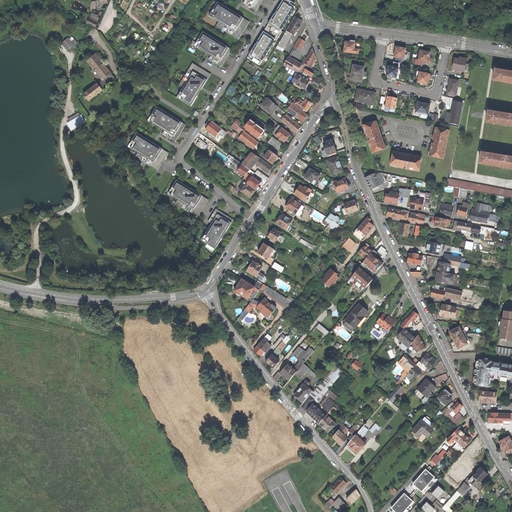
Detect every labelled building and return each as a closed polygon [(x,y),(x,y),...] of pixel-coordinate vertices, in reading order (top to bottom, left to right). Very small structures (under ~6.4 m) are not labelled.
[(263,0),(259,0),(256,5),(255,4),(252,8),(257,11),(263,0)] [(283,30),(287,24),(281,20),(293,1),(291,0),(284,0),(276,13),(272,19),(275,21),(273,24),(276,26),(270,35),(277,39),(283,30)] [(215,14),(213,17),(227,26),(230,28),(234,31),(236,32),(244,18),(235,13),(219,3),(213,12),(215,14)] [(296,34),(294,33),(297,29),(298,30),(300,26),(299,25),(302,21),(298,19),(295,17),(284,34),(277,45),(283,49),(292,34),(293,35),(294,36),(296,34)] [(250,22),(244,18),(236,32),(234,31),(232,35),(239,39),(250,22)] [(87,23),(95,27),(97,24),(89,19),(87,23)] [(275,39),(263,31),(247,57),(259,65),(275,39)] [(200,43),(198,47),(211,55),(212,55),(215,57),(220,60),(221,61),(229,47),(204,32),(198,41),(200,43)] [(68,50),(74,46),(68,38),(62,43),(68,50)] [(294,47),(300,51),(305,42),(299,38),(294,47)] [(344,52),(358,54),(360,44),(355,43),(355,41),(351,40),(350,42),(348,42),(345,42),(344,52)] [(232,50),(229,47),(221,61),(220,60),(217,64),(222,67),(232,50)] [(396,47),(394,57),(406,59),(407,56),(404,56),(406,48),(400,48),(396,47)] [(302,72),(311,78),(313,74),(303,68),(304,66),(306,68),(308,66),(310,67),(314,59),(315,57),(312,48),(302,65),(299,69),(301,71),(302,72)] [(415,63),(422,65),(423,61),(428,62),(429,59),(430,52),(420,50),(418,60),(416,59),(415,63)] [(89,101),(116,80),(107,68),(96,54),(87,60),(103,80),(98,84),(97,83),(84,94),(89,101)] [(284,64),(297,72),(299,70),(299,69),(302,65),(295,61),(288,57),(284,64)] [(467,71),(468,66),(465,65),(466,59),(461,58),(460,60),(455,59),(454,64),(453,68),(467,71)] [(193,63),(189,70),(193,73),(194,72),(208,80),(211,75),(199,67),(193,63)] [(361,80),(361,79),(365,80),(366,72),(363,72),(364,68),(360,67),(360,65),(358,65),(358,66),(353,65),(352,69),(351,72),(352,72),(351,78),(361,80)] [(399,66),(396,65),(395,68),(388,66),(387,71),(386,76),(396,78),(399,66)] [(494,80),(511,82),(511,72),(511,71),(509,71),(505,70),(505,71),(495,69),(494,80)] [(180,85),(184,88),(193,73),(189,70),(180,85)] [(429,74),(417,71),(417,74),(419,75),(417,82),(421,83),(427,84),(429,74)] [(208,80),(194,72),(193,73),(184,88),(180,95),(184,98),(182,100),(192,106),(203,89),(208,80)] [(292,82),(305,90),(307,86),(309,81),(305,78),(305,77),(301,75),(301,76),(297,74),(292,82)] [(456,95),(459,81),(450,79),(449,87),(447,94),(456,95)] [(356,100),(373,104),(375,93),(371,92),(358,89),(356,100)] [(391,111),(394,112),(397,98),(393,98),(387,96),(385,108),(391,109),(391,111)] [(281,120),(296,133),(298,131),(301,127),(287,116),(288,115),(281,110),(268,98),(262,105),(272,114),(275,111),(283,118),(281,120)] [(291,101),(305,113),(308,108),(312,103),(306,100),(303,104),(298,100),(297,101),(293,99),(291,101)] [(462,103),(453,101),(453,104),(449,122),(458,124),(462,103)] [(287,110),(304,121),(305,119),(307,115),(292,102),(287,110)] [(424,117),(427,117),(429,105),(424,104),(418,102),(416,113),(424,114),(424,117)] [(183,123),(157,107),(149,121),(164,130),(165,131),(169,133),(173,136),(175,137),(183,123)] [(487,121),(511,126),(511,117),(511,114),(504,114),(505,113),(501,112),(499,112),(498,113),(489,111),(487,121)] [(72,130),(85,122),(81,116),(68,123),(72,130)] [(257,119),(254,122),(264,130),(267,127),(257,119)] [(245,127),(259,138),(261,134),(264,130),(254,122),(251,120),(245,127)] [(377,125),(376,121),(363,125),(372,153),(385,148),(384,144),(383,145),(380,135),(377,126),(377,125)] [(239,138),(254,149),(256,146),(259,143),(244,131),(239,126),(234,122),(231,126),(241,135),(239,138)] [(187,125),(183,123),(175,137),(173,136),(171,140),(176,143),(187,125)] [(276,136),(285,142),(288,138),(290,134),(280,126),(277,131),(279,132),(276,136)] [(448,135),(449,130),(435,127),(432,142),(429,156),(443,159),(444,154),(443,154),(447,135),(448,135)] [(154,144),(137,133),(129,146),(139,153),(145,157),(154,162),(155,163),(163,149),(154,144)] [(282,144),(272,136),(267,142),(278,150),(282,144)] [(326,155),(336,152),(334,145),(332,140),(329,141),(328,139),(327,139),(323,146),(326,155)] [(169,153),(163,149),(155,163),(154,162),(151,166),(158,170),(169,153)] [(264,157),(272,164),(275,160),(278,156),(270,150),(264,157)] [(393,151),(390,165),(418,171),(421,158),(417,157),(416,157),(407,155),(397,153),(397,152),(393,151)] [(263,169),(268,172),(270,170),(272,167),(252,152),(243,164),(250,170),(253,165),(254,166),(255,165),(254,164),(256,163),(261,167),(260,168),(263,169)] [(480,163),(504,167),(506,156),(498,155),(498,154),(495,153),(492,153),(492,154),(482,152),(480,163)] [(136,157),(143,161),(145,157),(139,153),(136,157)] [(247,174),(250,170),(243,164),(228,154),(224,160),(245,175),(247,174)] [(151,166),(154,162),(145,157),(143,161),(151,166)] [(340,163),(337,157),(327,160),(332,175),(342,171),(340,163)] [(305,178),(312,182),(314,178),(317,180),(320,175),(310,169),(307,174),(305,178)] [(255,173),(266,181),(268,178),(257,170),(255,173)] [(370,189),(383,183),(379,173),(374,174),(374,173),(365,178),(367,183),(370,189)] [(347,183),(345,178),(334,182),(335,187),(334,187),(335,190),(337,190),(337,193),(348,189),(347,183)] [(448,185),(511,197),(511,190),(449,178),(448,185)] [(195,191),(178,180),(169,194),(179,200),(189,207),(190,207),(193,202),(198,205),(203,196),(195,191)] [(241,191),(250,198),(253,194),(256,190),(245,182),(244,183),(246,185),(241,191)] [(294,194),(305,201),(311,192),(310,192),(311,190),(305,186),(304,188),(300,185),(297,189),(294,194)] [(454,195),(465,198),(467,189),(455,187),(454,195)] [(399,188),(397,195),(409,198),(411,189),(408,189),(399,188)] [(209,200),(203,196),(198,205),(194,210),(190,207),(189,207),(186,210),(198,218),(209,200)] [(287,213),(294,217),(296,214),(301,217),(303,213),(301,211),(304,207),(301,205),(302,205),(296,201),(295,201),(297,199),(293,197),(292,199),(291,199),(289,203),(286,208),(289,210),(287,213)] [(424,199),(412,197),(409,208),(415,209),(421,210),(424,199)] [(176,204),(186,210),(189,207),(179,200),(176,204)] [(357,205),(355,200),(344,204),(346,211),(343,212),(344,215),(358,210),(357,205)] [(452,205),(442,203),(441,206),(440,214),(445,215),(452,216),(453,209),(451,208),(452,205)] [(461,215),(466,216),(468,208),(458,206),(457,214),(461,215)] [(401,214),(402,211),(389,208),(387,215),(393,217),(400,218),(401,214)] [(217,209),(214,214),(217,216),(218,214),(232,223),(234,220),(217,209)] [(472,209),(470,220),(477,221),(482,222),(482,219),(486,220),(487,215),(483,215),(484,211),(480,210),(480,212),(480,214),(476,213),(476,211),(473,210),(473,209),(472,209)] [(336,223),(339,217),(336,216),(336,217),(330,213),(327,218),(336,223)] [(416,221),(423,223),(425,215),(417,213),(417,216),(410,215),(409,220),(413,221),(416,222),(416,221)] [(232,223),(218,214),(217,216),(212,224),(212,225),(203,240),(217,248),(232,223)] [(209,222),(212,224),(217,216),(214,214),(209,222)] [(276,224),(289,232),(291,228),(289,226),(292,221),(288,218),(286,217),(282,214),(279,219),(276,224)] [(371,220),(367,217),(355,231),(360,235),(362,233),(365,235),(369,230),(368,229),(369,227),(371,229),(373,226),(371,224),(369,222),(371,220)] [(440,225),(445,226),(445,223),(447,223),(448,219),(436,217),(435,225),(440,225)] [(329,227),(335,231),(338,225),(327,218),(325,221),(330,225),(329,227)] [(465,230),(470,231),(472,225),(455,221),(454,224),(459,225),(458,229),(465,230)] [(407,236),(409,224),(401,223),(399,229),(398,235),(407,236)] [(481,232),(481,231),(480,230),(481,226),(473,225),(471,231),(475,232),(480,233),(480,232),(481,232)] [(277,240),(280,241),(282,237),(280,235),(281,233),(273,229),(271,233),(268,237),(272,240),(274,241),(276,242),(277,240)] [(347,250),(354,242),(349,238),(342,246),(347,250)] [(442,244),(428,241),(427,246),(426,252),(438,254),(438,251),(441,251),(442,244)] [(384,253),(386,255),(390,250),(388,248),(389,247),(384,243),(380,248),(384,252),(384,253)] [(273,250),(264,244),(261,249),(258,253),(263,256),(265,257),(268,259),(270,255),(272,256),(275,251),(273,250)] [(369,246),(366,244),(358,253),(366,259),(372,252),(370,249),(367,247),(369,246)] [(374,250),(372,252),(366,259),(362,264),(364,266),(365,264),(373,270),(372,271),(375,274),(383,264),(377,259),(374,257),(377,253),(374,250)] [(427,266),(427,256),(422,255),(422,256),(418,255),(419,254),(415,253),(415,255),(409,253),(408,258),(407,262),(427,266)] [(444,254),(443,259),(460,262),(461,262),(461,257),(444,254)] [(439,265),(437,271),(448,273),(450,264),(459,266),(460,262),(443,259),(440,258),(439,265)] [(258,280),(258,281),(263,284),(264,284),(268,278),(261,274),(261,275),(259,274),(262,268),(260,266),(257,264),(256,264),(253,262),(251,265),(250,266),(248,267),(247,269),(248,270),(247,272),(254,276),(256,277),(259,279),(258,280)] [(346,268),(354,274),(358,269),(350,263),(346,268)] [(272,268),(281,273),(283,269),(275,264),(272,268)] [(366,288),(373,280),(365,274),(359,268),(358,269),(354,274),(352,276),(366,288)] [(336,281),(338,278),(336,276),(336,275),(335,274),(335,273),(331,269),(325,277),(322,281),(325,284),(325,285),(325,288),(328,288),(329,287),(332,283),(333,284),(336,283),(336,281)] [(437,275),(436,280),(448,283),(448,282),(453,283),(454,274),(448,273),(437,271),(437,275)] [(248,299),(255,288),(254,287),(242,279),(239,283),(238,284),(237,285),(237,286),(236,289),(235,289),(235,290),(234,290),(234,291),(235,292),(236,293),(237,293),(248,299)] [(257,293),(260,289),(263,284),(258,281),(257,282),(255,285),(255,286),(254,287),(255,288),(256,289),(254,292),(257,293)] [(260,289),(288,309),(294,303),(264,284),(263,284),(260,289)] [(461,299),(462,292),(444,288),(443,291),(439,290),(440,285),(433,285),(432,288),(432,291),(430,297),(443,299),(444,295),(461,299)] [(261,311),(268,318),(276,308),(265,298),(261,303),(256,301),(253,299),(249,304),(249,305),(233,326),(237,331),(251,314),(250,313),(253,308),(253,307),(257,307),(257,308),(261,311)] [(363,307),(359,304),(345,321),(354,329),(357,326),(358,326),(365,317),(365,316),(368,312),(363,307)] [(455,318),(457,308),(451,307),(451,305),(447,304),(446,306),(442,305),(441,310),(440,315),(455,318)] [(401,326),(404,329),(405,329),(407,325),(409,326),(411,324),(409,323),(411,321),(412,322),(418,315),(416,313),(413,310),(401,326)] [(499,339),(511,340),(511,311),(504,311),(503,319),(502,319),(500,330),(501,330),(499,339)] [(384,313),(377,321),(385,328),(384,328),(388,332),(397,320),(394,318),(392,319),(389,317),(384,313)] [(326,335),(330,331),(320,323),(317,327),(326,335)] [(459,327),(450,332),(452,336),(454,340),(466,334),(464,330),(463,331),(461,327),(460,328),(459,327)] [(404,329),(397,337),(403,342),(400,346),(405,350),(408,347),(412,342),(415,338),(410,333),(405,329),(404,329)] [(265,353),(271,346),(267,342),(271,337),(267,334),(254,350),(257,353),(260,355),(264,351),(265,353)] [(419,334),(415,338),(412,342),(417,352),(426,348),(422,340),(419,334)] [(468,338),(466,334),(454,340),(456,344),(458,348),(468,344),(467,343),(469,342),(467,338),(468,338)] [(273,345),(277,348),(282,342),(284,339),(281,336),(273,345)] [(272,353),(275,356),(279,351),(279,352),(285,344),(282,342),(277,348),(272,353)] [(292,354),(296,357),(303,350),(299,346),(292,354)] [(413,351),(408,347),(405,350),(402,355),(404,357),(406,358),(413,351)] [(511,349),(496,347),(495,353),(511,355),(511,349)] [(273,368),(279,361),(271,354),(265,361),(269,365),(273,368)] [(419,361),(415,366),(409,372),(408,374),(412,378),(413,377),(415,375),(417,373),(419,374),(421,371),(422,372),(423,372),(424,372),(425,372),(428,369),(436,361),(432,357),(428,354),(421,362),(419,361)] [(415,366),(406,358),(404,357),(399,363),(402,365),(400,368),(405,372),(407,370),(409,372),(415,366)] [(511,364),(479,359),(475,385),(489,387),(490,382),(491,377),(492,378),(493,375),(499,376),(499,377),(507,378),(507,379),(511,380),(511,364)] [(352,365),(357,370),(362,364),(358,361),(357,362),(355,361),(352,365)] [(314,379),(317,376),(304,363),(303,364),(297,371),(294,375),(299,379),(307,372),(314,379)] [(289,381),(294,375),(297,371),(288,364),(280,373),(284,377),(289,381)] [(314,400),(317,402),(343,371),(336,365),(313,392),(312,391),(303,403),(301,406),(305,410),(314,400)] [(430,382),(427,379),(424,383),(423,383),(420,387),(420,390),(427,396),(436,387),(433,384),(433,383),(432,382),(430,382)] [(298,398),(303,403),(312,391),(307,387),(310,383),(306,381),(294,395),(298,398)] [(403,389),(398,385),(387,397),(392,402),(403,389)] [(447,391),(446,390),(445,392),(444,391),(438,397),(446,404),(451,399),(446,395),(448,392),(447,391)] [(479,401),(496,402),(497,393),(480,391),(480,396),(479,401)] [(320,406),(328,413),(333,406),(335,403),(330,399),(327,397),(320,406)] [(457,402),(454,404),(450,410),(445,415),(457,426),(464,418),(462,415),(457,421),(450,414),(454,409),(457,412),(462,407),(460,404),(457,402)] [(314,418),(319,424),(325,416),(313,404),(307,411),(314,418)] [(328,432),(336,424),(329,417),(333,412),(334,412),(336,409),(333,406),(328,413),(325,416),(319,424),(325,430),(328,432)] [(509,414),(489,413),(488,418),(488,423),(503,424),(504,419),(506,419),(506,420),(507,420),(507,419),(507,418),(507,416),(509,416),(509,414)] [(427,437),(433,430),(422,420),(413,431),(415,433),(419,436),(423,433),(427,437)] [(341,445),(347,438),(344,435),(348,429),(343,424),(332,437),(338,442),(341,445)] [(370,431),(373,433),(378,428),(380,429),(381,428),(376,424),(370,431)] [(356,434),(362,439),(367,434),(366,433),(369,430),(363,426),(357,433),(356,434)] [(461,431),(458,428),(447,441),(450,444),(454,439),(457,441),(464,434),(461,431)] [(467,437),(464,434),(457,441),(460,444),(464,447),(471,439),(467,437)] [(353,449),(358,453),(366,444),(356,435),(355,436),(350,441),(347,444),(353,449)] [(511,447),(511,442),(509,437),(499,442),(502,446),(504,452),(509,450),(509,451),(511,450),(510,449),(511,447)] [(457,441),(451,448),(455,451),(460,444),(457,441)] [(443,450),(447,454),(451,448),(448,445),(443,450)] [(450,457),(455,451),(451,448),(447,454),(450,457)] [(477,459),(480,462),(486,456),(483,453),(477,459)] [(435,465),(441,459),(436,454),(430,460),(435,465)] [(471,462),(467,458),(459,467),(467,474),(475,466),(471,462)] [(483,470),(480,467),(468,481),(480,492),(485,486),(480,482),(487,473),(483,470)] [(436,476),(425,468),(412,484),(423,493),(436,476)] [(331,487),(337,493),(346,483),(344,480),(341,478),(331,487)] [(462,496),(470,487),(464,482),(457,491),(462,496)] [(393,496),(397,490),(392,486),(388,492),(393,496)] [(438,486),(432,493),(437,498),(444,491),(438,486)] [(351,504),(360,495),(356,489),(347,499),(351,504)] [(403,511),(413,501),(404,493),(390,508),(394,511),(403,511)] [(340,511),(346,505),(339,497),(333,503),(340,511)] [(436,501),(431,506),(426,502),(420,508),(424,511),(430,511),(434,509),(436,511),(442,506),(436,501)]
